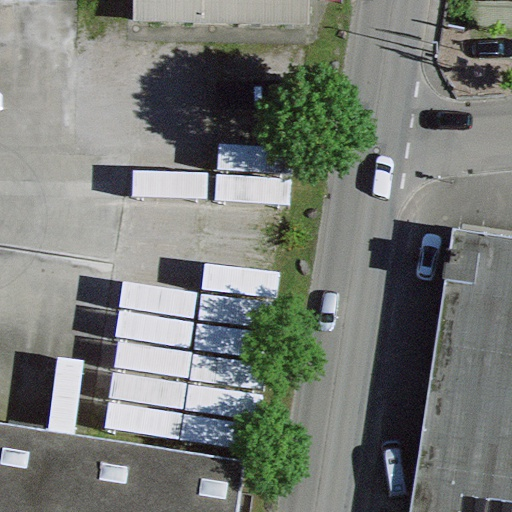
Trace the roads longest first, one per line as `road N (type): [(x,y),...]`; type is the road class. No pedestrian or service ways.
road 1 (secondary): [(390,157),(336,511)]
road 2 (secondary): [(411,0),(390,157)]
road 3 (residential): [(511,139),(390,157)]
